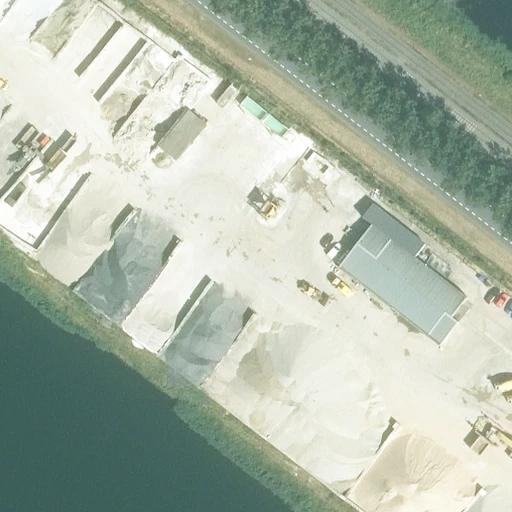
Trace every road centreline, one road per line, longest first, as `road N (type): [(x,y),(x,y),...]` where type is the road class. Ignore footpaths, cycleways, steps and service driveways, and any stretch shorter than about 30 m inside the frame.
road 1 (unknown): [(346,330),(213,252),(0,72)]
road 2 (unclassified): [(511,234),(209,0)]
road 3 (unknown): [(511,499),(346,330)]
road 4 (unknown): [(511,417),(346,330)]
